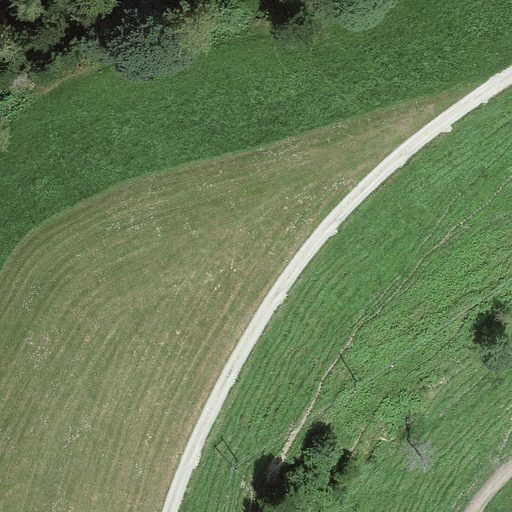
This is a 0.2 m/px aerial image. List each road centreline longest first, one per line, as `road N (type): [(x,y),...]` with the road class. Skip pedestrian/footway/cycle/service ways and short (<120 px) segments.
road 1 (track): [(511,72),(406,147),(292,263),(232,358),(165,511)]
road 2 (track): [(0,137),(34,112),(102,86),(386,0)]
